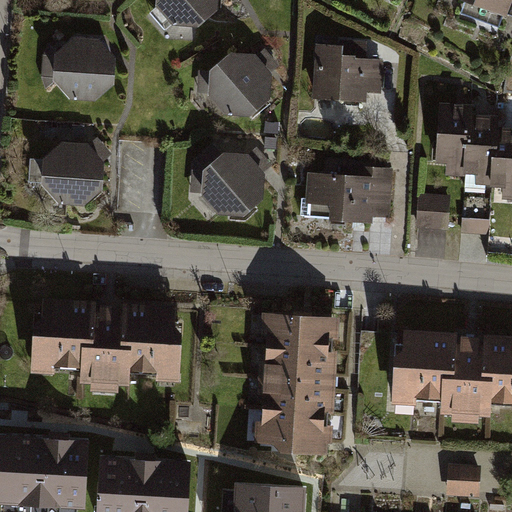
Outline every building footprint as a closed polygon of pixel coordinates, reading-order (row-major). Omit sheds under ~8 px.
[(165,24),(192,25),(213,11),(212,0),(151,0),(151,12),(165,24)] [(477,0),(502,11),(507,0),(477,0)] [(62,100),(89,101),(109,87),(109,55),(96,39),(62,40),(48,58),(48,88),(62,100)] [(375,44),(316,40),(312,97),(371,101),(375,44)] [(220,115),(246,116),(267,101),(267,70),(254,54),(220,54),(206,72),(206,102),(220,115)] [(469,102),(437,102),(436,160),(449,160),(449,173),(461,173),(462,136),(468,136),(469,109),(469,102)] [(493,148),(494,125),(494,109),(469,109),(468,136),(462,136),(461,173),(472,173),(472,183),(485,184),(485,148),(493,148)] [(511,198),(511,125),(494,125),(493,148),(485,148),(485,184),(498,184),(498,198),(511,198)] [(51,203),(77,203),(98,189),(98,158),(85,142),(51,142),(37,160),(36,190),(51,203)] [(212,214),(238,215),(259,201),(259,169),(246,153),(212,154),(198,172),(198,202),(212,214)] [(386,171),(320,165),(315,218),(381,224),(386,171)] [(460,226),(460,195),(420,195),(420,226),(460,226)] [(29,325),(29,376),(53,376),(54,372),(71,372),(71,380),(78,380),(78,386),(87,386),(87,393),(115,393),(115,387),(126,387),(126,377),(174,377),(174,306),(93,306),(93,302),(38,302),(38,325),(29,325)] [(261,309),(260,353),(327,356),(329,312),(261,309)] [(511,337),(394,331),(389,408),(511,415),(511,337)] [(327,356),(260,353),(258,397),(325,399),(327,356)] [(325,399),(258,397),(255,439),(265,439),(271,448),(325,451),(325,399)] [(81,511),(86,439),(1,434),(0,457),(0,509),(45,511),(81,511)] [(185,511),(189,458),(105,453),(100,511),(185,511)] [(480,466),(451,466),(451,491),(480,491),(480,466)] [(303,511),(305,487),(225,485),(223,511),(303,511)]
